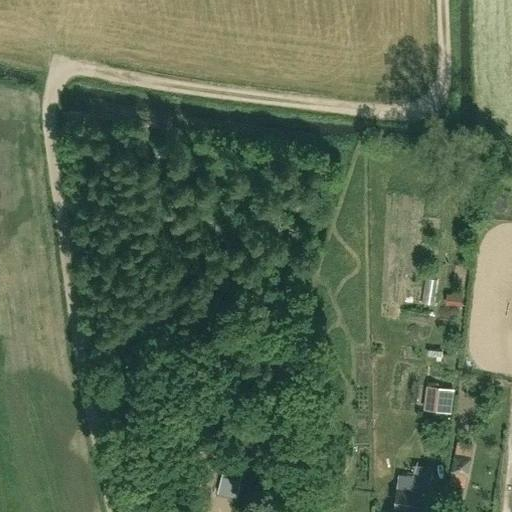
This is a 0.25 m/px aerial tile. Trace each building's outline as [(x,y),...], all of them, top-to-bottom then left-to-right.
[(433,386),(430,409),(451,413),(455,390),(433,386)] [(270,425),(256,463),(281,472),(294,434),(270,425)] [(465,450),(466,439),(450,438),(449,450),(465,450)] [(454,453),(450,471),(469,475),(472,456),(454,453)] [(241,481),(245,465),(226,461),(224,468),(229,470),(228,477),(241,481)] [(397,486),(394,509),(405,511),(404,511),(427,511),(430,490),(397,486)]
